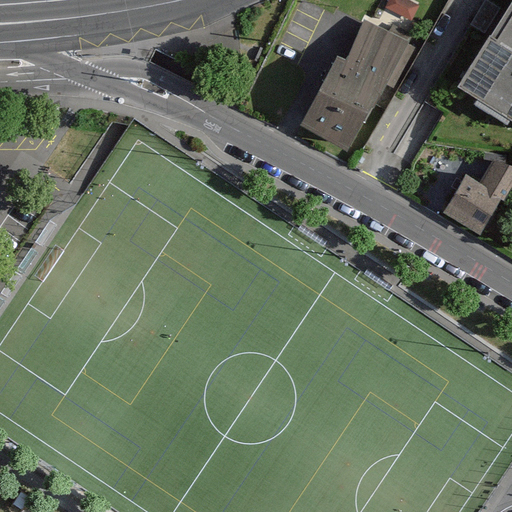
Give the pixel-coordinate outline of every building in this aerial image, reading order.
[(404,0),(393,0),(390,12),(417,18),(420,4),(404,0)] [(505,13),(491,4),(477,28),(490,36),(505,13)] [(407,44),(367,25),(347,64),(341,61),(307,129),(353,152),(407,44)] [(511,30),(476,89),(511,110),(511,30)] [(488,192),(475,184),(455,216),(489,238),(511,200),(511,174),(503,169),(488,192)]
